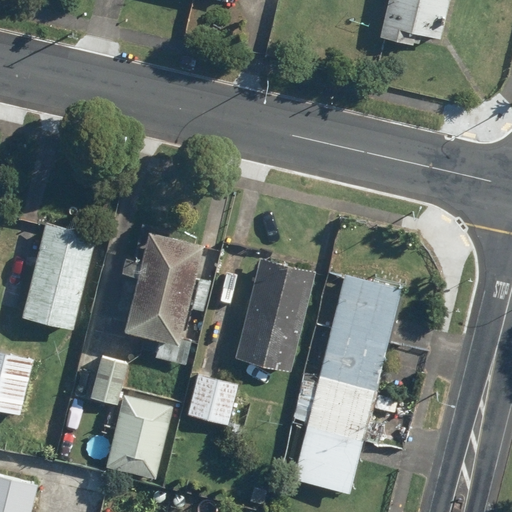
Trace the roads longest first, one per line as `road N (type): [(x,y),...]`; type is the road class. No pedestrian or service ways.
road 1 (tertiary): [(511,185),(0,66)]
road 2 (tertiary): [(454,511),(511,290)]
